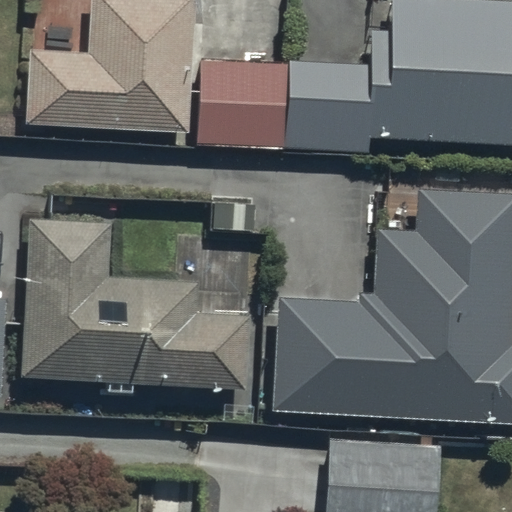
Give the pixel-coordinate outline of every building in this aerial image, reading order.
[(33,47),(28,132),(188,140),(194,0),(93,0),(91,50),(33,47)] [(289,57),(286,136),(511,146),(511,0),(367,0),(365,60),(289,57)] [(295,303),(291,412),(511,422),(511,197),(417,193),(295,303)] [(130,225),(35,215),(19,381),(248,402),(256,314),(130,225)] [(430,511),(435,448),(328,440),(322,511),(430,511)]
